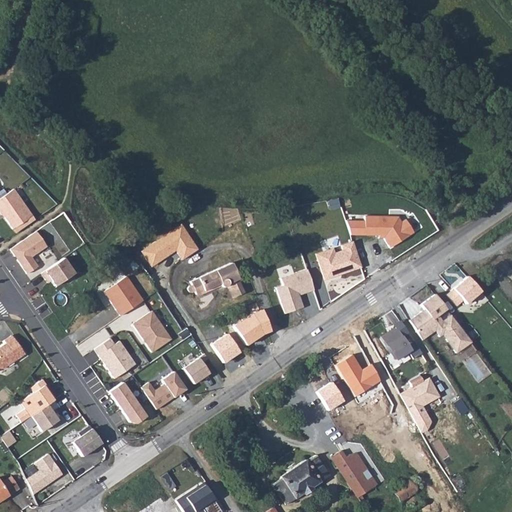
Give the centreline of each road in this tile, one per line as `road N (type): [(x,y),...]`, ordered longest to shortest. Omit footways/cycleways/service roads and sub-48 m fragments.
road 1 (tertiary): [(176,431),(511,201)]
road 2 (residential): [(14,297),(130,463)]
road 3 (unknown): [(238,389),(268,431),(321,452),(331,469)]
